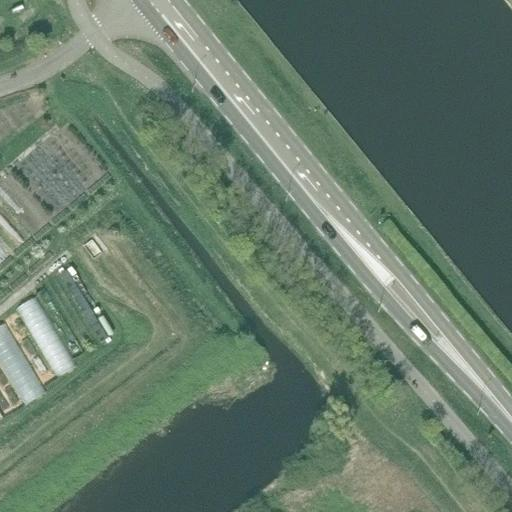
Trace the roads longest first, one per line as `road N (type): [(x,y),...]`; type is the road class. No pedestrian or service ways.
road 1 (track): [(71,51),(448,511)]
road 2 (primary): [(511,422),(155,0)]
